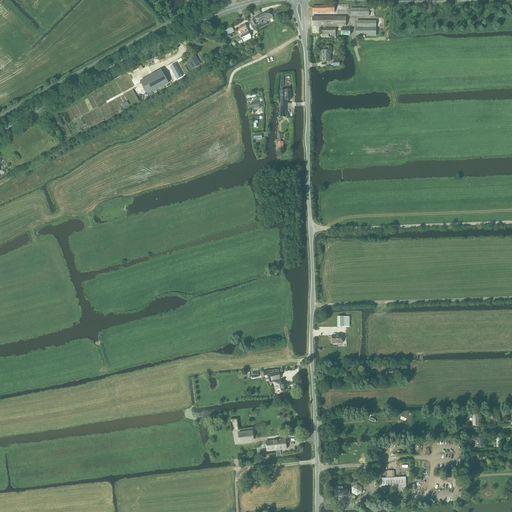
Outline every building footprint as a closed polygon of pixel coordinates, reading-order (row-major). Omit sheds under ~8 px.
[(263,14),(265,19),(266,22),(273,18),(270,11),(263,14)] [(262,21),(265,19),(263,14),(251,21),(254,26),(257,24),(256,24),(258,23),(259,25),(263,23),(262,21)] [(346,27),(346,17),(313,17),(312,27),(322,27),(326,27),(346,27)] [(376,36),(376,22),(356,22),(356,36),(376,36)] [(245,25),(239,28),(242,34),(240,34),(243,41),(245,40),(251,37),(245,25)] [(232,27),(222,31),(227,40),(232,38),(230,34),(234,32),(232,27)] [(326,28),(326,27),(322,27),(322,28),(322,37),(329,37),(329,34),(333,34),(333,38),(335,38),(335,28),(326,28)] [(330,61),(330,54),(331,54),(331,47),(325,47),(325,51),(322,51),(323,62),(330,61)] [(189,71),(200,65),(195,56),(188,60),(190,63),(186,65),(189,71)] [(178,65),(173,67),(179,78),(182,76),(178,71),(180,70),(178,65)] [(161,69),(140,81),(148,95),(169,83),(161,69)] [(286,100),(291,100),(291,90),(280,90),(281,114),(286,114),(286,100)] [(338,327),(349,327),(349,317),(337,317),(338,327)] [(342,343),(342,340),(342,335),(332,336),(332,344),(342,343)] [(279,373),(270,375),(272,381),(272,382),(273,382),(274,385),(275,389),(275,392),(277,392),(277,393),(285,391),(285,390),(285,389),(285,387),(284,387),(283,383),(281,384),(280,381),(279,381),(279,379),(280,379),(279,373)] [(239,442),(254,440),(253,431),(238,432),(239,442)] [(280,450),(287,449),(286,439),(266,442),(267,452),(276,450),(277,456),(281,455),(280,450)] [(385,493),(406,492),(406,477),(378,478),(378,487),(380,487),(381,491),(385,491),(385,493)] [(362,493),(362,487),(357,484),(352,487),(352,493),(357,496),(362,493)] [(347,496),(350,496),(349,491),(347,491),(347,487),(339,487),(335,487),(335,496),(347,496)]
